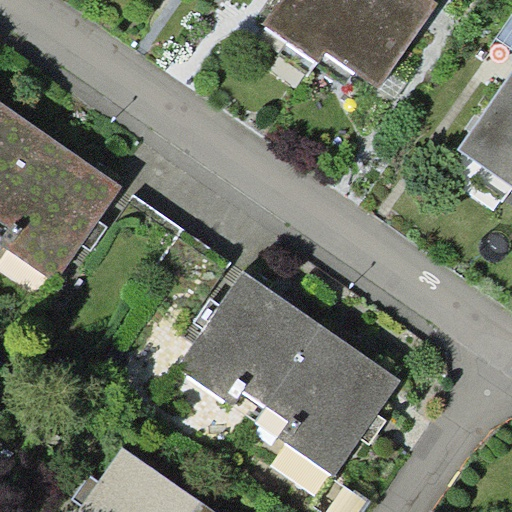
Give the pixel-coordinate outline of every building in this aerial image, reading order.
[(433,17),(405,0),(272,0),(252,33),(375,110),(433,17)] [(511,72),(504,68),(452,152),(511,189),(511,72)] [(118,187),(0,111),(0,249),(55,285),(118,187)] [(395,376),(234,273),(173,367),(333,470),(395,376)] [(210,511),(115,448),(71,511),(210,511)]
